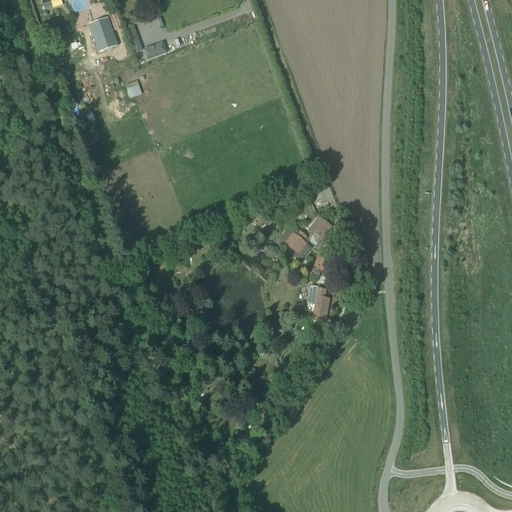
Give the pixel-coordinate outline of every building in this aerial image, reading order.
[(74,16),(78,26),(108,13),(105,4),(74,16)] [(107,19),(88,26),(98,54),(117,47),(107,19)] [(124,28),(131,46),(138,43),(132,26),(124,28)] [(146,62),(166,55),(162,44),(142,51),(146,62)] [(126,87),(130,99),(140,95),(136,84),(126,87)] [(87,90),(82,92),(88,106),(93,104),(87,90)] [(302,187),(308,198),(321,192),(316,181),(302,187)] [(330,228),(318,219),(308,233),(311,235),(307,240),(309,242),(316,247),(320,242),(330,228)] [(309,242),(307,240),(299,233),(296,238),(287,231),(276,244),(299,263),(310,249),(306,246),(309,242)] [(325,246),(313,267),(315,269),(309,280),(315,284),(321,273),(334,251),(325,246)] [(316,290),(316,288),(310,287),(306,306),(314,307),(312,322),(324,324),(329,300),(325,300),(326,291),(316,290)]
